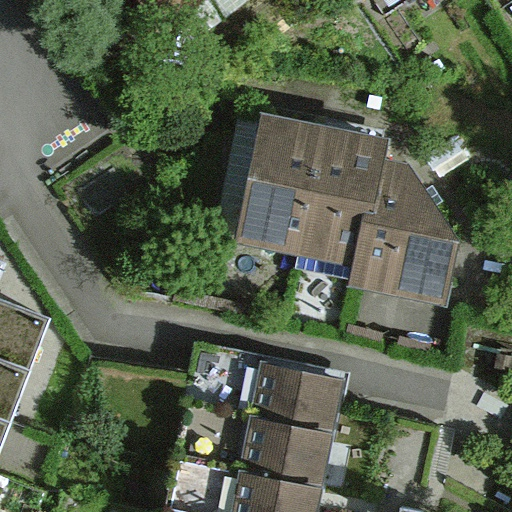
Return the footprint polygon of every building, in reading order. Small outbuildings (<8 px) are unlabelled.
[(174,0),(119,0),(141,27),(174,0)] [(326,132),(264,120),(240,241),(303,253),(326,132)] [(389,144),(326,132),(303,253),(365,265),(385,163),(389,144)] [(385,163),(365,265),(362,284),(444,299),(454,250),(409,168),(385,163)] [(0,331),(33,344),(56,283),(0,262),(0,331)] [(0,400),(11,404),(33,344),(0,331),(0,400)] [(204,351),(193,408),(334,435),(345,377),(204,351)] [(0,435),(11,404),(0,400),(0,435)] [(193,408),(182,465),(323,492),(334,435),(193,408)] [(182,465),(173,511),(319,511),(323,492),(182,465)]
